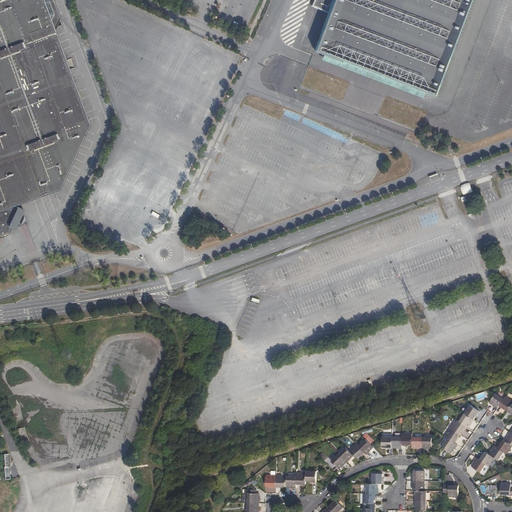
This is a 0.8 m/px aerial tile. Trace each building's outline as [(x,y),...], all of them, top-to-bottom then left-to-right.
[(87,126),(53,34),(40,0),(0,0),(0,236),(6,234),(9,229),(24,224),(19,208),(21,203),(58,189),(87,126)] [(40,0),(53,34),(59,20),(51,0),(40,0)] [(313,0),(311,7),(328,15),(314,51),(433,96),(469,0),(313,0)] [(493,406),(497,409),(500,405),(504,399),(496,393),(490,402),(494,405),(493,406)] [(503,409),(507,412),(511,405),(511,400),(506,396),(504,399),(500,405),(504,408),(503,409)] [(470,405),(465,413),(473,419),(475,416),(476,416),(480,411),(470,405)] [(465,413),(459,422),(465,426),(469,428),(471,423),(473,419),(465,413)] [(456,420),(451,428),(460,434),(463,430),(462,429),(465,426),(459,422),(456,420)] [(451,428),(445,436),(448,438),(454,442),(456,438),(457,439),(460,434),(451,428)] [(408,444),(413,444),(413,437),(413,433),(403,433),(402,437),(402,445),(408,445),(408,444)] [(448,438),(445,436),(440,445),(443,447),(448,438)] [(387,448),(392,448),(393,437),(383,437),(382,447),(387,447),(387,448)] [(398,447),(402,447),(402,445),(402,437),(393,437),(392,448),(398,448),(398,447)] [(417,449),(423,449),(423,437),(413,437),(413,444),(413,448),(417,448),(417,449)] [(427,448),(432,448),(432,446),(433,437),(423,437),(423,449),(427,449),(427,448)] [(455,449),(458,445),(454,442),(448,438),(443,447),(451,453),(454,449),(455,449)] [(366,439),(359,446),(364,451),(367,455),(371,451),(370,451),(374,447),(366,439)] [(500,443),(497,447),(504,452),(507,454),(511,446),(511,445),(505,441),(504,439),(501,444),(500,443)] [(356,444),(349,450),(354,455),(357,459),(361,455),(364,451),(359,446),(356,444)] [(492,450),(489,454),(495,458),(498,460),(504,452),(497,447),(494,445),(491,450),(492,450)] [(346,447),(339,454),(347,463),(351,459),(350,458),(354,455),(349,450),(346,447)] [(482,455),(479,459),(486,464),(489,466),(495,458),(489,454),(485,452),(483,456),(482,455)] [(343,466),(347,463),(339,454),(332,461),(339,469),(342,466),(343,466)] [(480,472),(486,464),(479,459),(476,457),(473,462),(474,462),(471,466),(480,472)] [(317,471),(307,471),(307,473),(306,481),(310,481),(310,483),(316,483),(317,471)] [(425,481),(425,471),(415,471),(415,476),(413,476),(413,481),(425,481)] [(304,484),(306,484),(306,481),(307,473),(297,473),(297,476),(296,485),(297,485),(303,485),(303,484),(304,484)] [(383,479),(383,474),(372,474),(372,484),(378,484),(384,484),(384,479),(383,479)] [(269,487),(276,488),(276,475),(266,475),(266,486),(269,486),(269,487)] [(283,486),(286,487),(287,476),(276,475),(276,488),(283,488),(283,486)] [(291,488),(296,488),(296,485),(297,476),(287,476),(286,487),(291,487),(291,488)] [(414,485),(414,491),(416,491),(425,491),(425,481),(413,481),(413,485),(414,485)] [(505,495),(511,495),(511,483),(501,483),(501,494),(505,494),(505,495)] [(378,484),(372,484),(367,484),(367,493),(376,494),(379,494),(379,488),(378,488),(378,484)] [(449,496),(459,496),(459,486),(456,485),(455,484),(444,484),(444,491),(444,493),(449,493),(449,496)] [(248,489),(248,503),(260,503),(260,498),(259,498),(259,493),(256,493),(256,489),(248,489)] [(415,495),(415,501),(426,501),(426,491),(425,491),(416,491),(416,495),(415,495)] [(376,494),(367,493),(364,493),(364,494),(364,503),(375,504),(375,499),(376,499),(376,494)] [(331,505),(329,507),(333,511),(339,511),(343,508),(335,499),(330,504),(331,505)] [(415,506),(415,511),(419,511),(426,511),(426,501),(415,501),(415,506)] [(248,503),(247,511),(258,511),(259,508),(259,509),(260,503),(248,503)] [(375,511),(376,504),(375,504),(364,503),(363,511),(375,511)]
